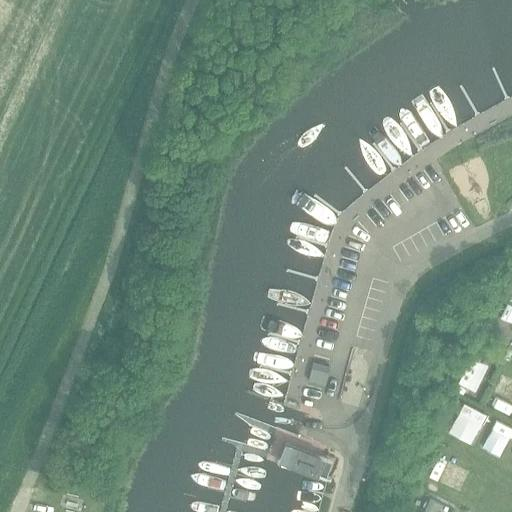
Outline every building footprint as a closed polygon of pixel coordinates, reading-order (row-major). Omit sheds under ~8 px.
[(439,170),(426,175),(431,188),(444,183),(439,170)] [(311,368),(307,381),(324,386),(328,373),(311,368)] [(507,446),(511,430),(511,429),(491,422),(485,439),(507,446)] [(317,478),(325,459),(302,450),(285,443),(278,462),(317,478)] [(482,498),(487,484),(456,472),(450,486),(482,498)] [(441,511),(458,511),(461,507),(446,501),(441,511)]
